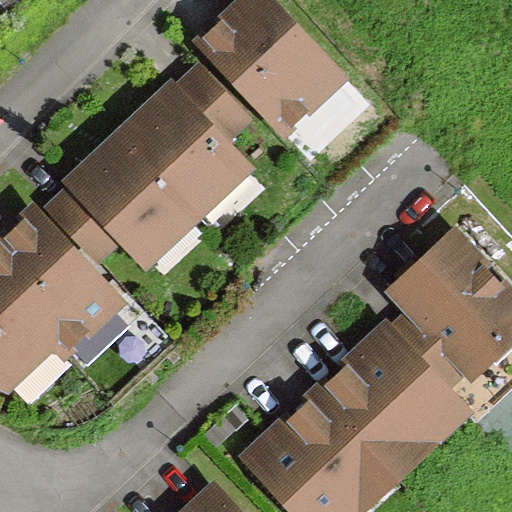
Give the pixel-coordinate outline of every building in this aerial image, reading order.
[(343,76),(270,0),(250,0),(207,42),(289,129),(343,76)] [(109,161),(57,210),(101,256),(126,234),(151,260),(248,167),(223,141),(248,117),(204,70),(152,121),(158,127),(115,167),(109,161)] [(326,132),(370,100),(355,80),(311,112),(326,132)] [(152,121),(109,161),(115,167),(158,127),(152,121)] [(40,214),(0,252),(0,381),(12,387),(59,341),(69,353),(123,300),(40,214)] [(399,338),(262,464),(306,511),(339,511),(355,498),(368,511),(371,511),(440,448),(425,433),(458,402),(450,394),(476,370),(483,378),(511,351),(511,295),(465,244),(408,298),(429,320),(404,343),(399,338)] [(458,402),(425,433),(440,448),(473,418),(458,402)] [(368,511),(355,498),(339,511),(368,511)]
